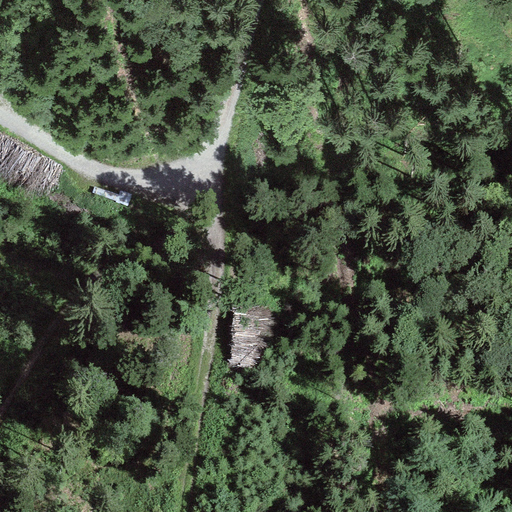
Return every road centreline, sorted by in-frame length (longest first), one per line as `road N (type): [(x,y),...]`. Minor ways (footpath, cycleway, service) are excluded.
road 1 (track): [(258,0),(204,187)]
road 2 (track): [(32,133),(133,185),(204,187)]
